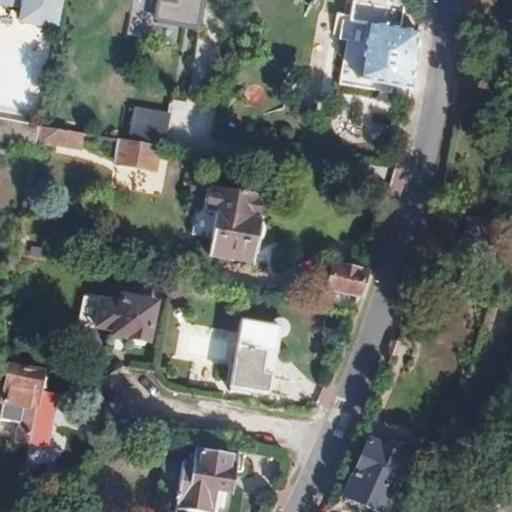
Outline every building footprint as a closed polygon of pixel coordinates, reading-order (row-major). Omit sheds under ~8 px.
[(56,24),(60,0),(0,0),(0,1),(20,5),(18,17),(56,24)] [(173,0),(172,5),(156,2),(152,25),(198,33),(203,0),(173,0)] [(400,0),(345,0),(339,38),(346,39),(338,85),(388,93),(389,85),(411,90),(413,81),(419,33),(400,31),(405,1),(400,0)] [(208,139),(209,105),(171,104),(170,137),(208,139)] [(161,143),(168,115),(131,107),(125,136),(161,143)] [(492,128),(492,116),(467,118),(467,129),(492,128)] [(36,135),(38,125),(0,118),(0,140),(34,147),(36,135)] [(156,169),(160,147),(120,140),(116,162),(156,169)] [(254,263),(257,240),(261,236),(262,226),(260,220),(255,219),(259,195),(209,187),(205,211),(196,210),(192,235),(211,239),(209,255),(254,263)] [(488,219),(466,218),(464,247),(475,248),(474,268),(485,269),(488,219)] [(358,295),(365,274),(333,266),(328,289),(358,297),(358,295)] [(161,320),(165,293),(154,291),(152,302),(154,303),(151,318),(161,320)] [(151,318),(154,303),(152,302),(119,297),(117,309),(84,303),(79,330),(108,335),(107,337),(111,338),(113,340),(127,342),(127,338),(136,340),(136,342),(143,344),(143,340),(148,341),(148,338),(151,318)] [(159,333),(161,320),(151,318),(148,338),(157,340),(159,333)] [(240,321),(229,391),(252,395),(253,392),(268,394),(271,374),(263,373),(266,353),(274,354),(279,327),(240,321)] [(271,374),(274,354),(266,353),(263,373),(271,374)] [(41,374),(10,369),(4,405),(22,408),(17,439),(47,444),(56,392),(38,389),(41,374)] [(343,495),(379,511),(383,511),(395,487),(391,485),(395,478),(399,479),(409,459),(369,440),(343,495)] [(230,494),(236,455),(194,449),(191,465),(164,461),(158,492),(177,495),(175,507),(201,511),(215,511),(219,492),(230,494)]
